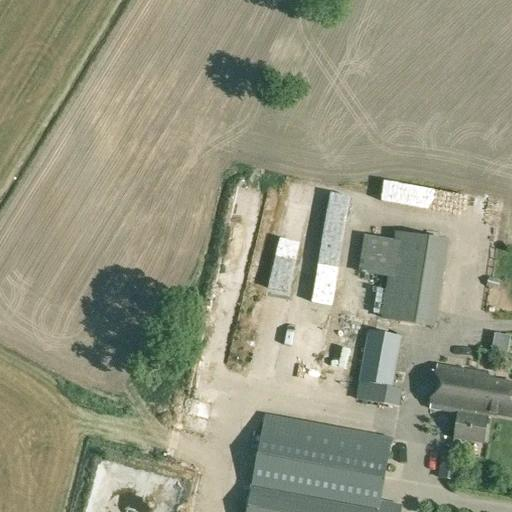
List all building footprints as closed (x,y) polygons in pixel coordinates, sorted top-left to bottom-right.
[(383,319),(437,328),(465,143),(411,135),(383,315),(383,319)] [(482,224),(504,228),(510,196),(487,192),(482,224)] [(486,227),(485,237),(503,239),(504,229),(486,227)] [(470,274),(462,299),(488,308),(496,282),(470,274)] [(283,315),(295,317),(301,281),(275,277),(266,337),(280,339),(283,315)] [(354,414),(383,419),(397,421),(403,390),(394,388),(402,337),(369,331),(354,414)] [(431,410),(459,414),(488,419),(489,414),(511,417),(511,384),(495,381),(496,374),(438,365),(431,410)] [(264,392),(280,394),(282,379),(266,377),(264,392)] [(194,431),(217,435),(221,409),(198,406),(194,431)] [(265,414),(250,501),(247,511),(401,511),(403,505),(381,501),(393,438),(265,414)] [(459,414),(455,439),(484,444),(488,419),(459,414)] [(189,467),(191,455),(175,452),(172,463),(189,467)] [(111,490),(128,475),(124,472),(114,481),(109,475),(103,481),(111,490)] [(142,511),(151,484),(153,484),(156,476),(140,472),(129,507),(109,501),(106,511),(142,511)]
